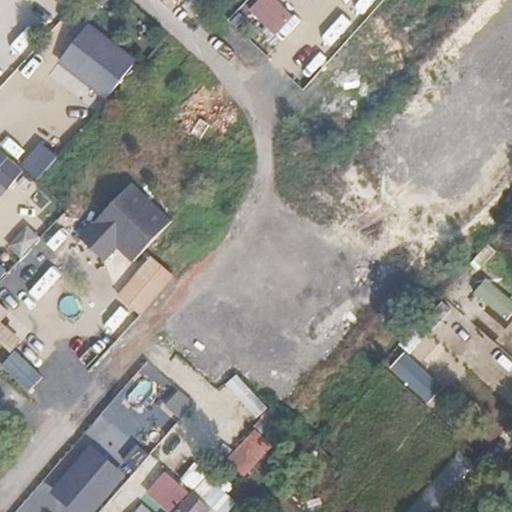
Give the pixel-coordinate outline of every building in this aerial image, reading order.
[(276,0),(257,0),(249,9),(273,34),(292,16),(276,0)] [(137,59),(90,21),(54,64),(104,103),(137,59)] [(325,72),(344,46),(319,28),(301,54),(325,72)] [(306,76),(300,84),(321,100),(327,93),(306,76)] [(43,142),(23,165),(41,181),(61,157),(43,142)] [(25,167),(0,149),(0,193),(1,194),(25,167)] [(126,178),(73,232),(94,259),(111,243),(132,265),(147,249),(172,222),(126,178)] [(147,249),(132,265),(110,298),(141,320),(176,276),(147,249)] [(1,280),(24,303),(48,279),(25,256),(1,280)] [(0,323),(10,312),(0,302),(0,323)] [(42,376),(14,351),(2,364),(29,390),(42,376)] [(442,387),(404,352),(388,369),(426,404),(442,387)] [(237,402),(252,387),(237,373),(222,389),(237,402)] [(0,471),(18,446),(0,433),(0,471)] [(109,462),(84,443),(44,492),(67,511),(96,511),(152,451),(135,437),(109,462)] [(176,473),(192,485),(210,462),(194,450),(176,473)] [(407,511),(454,511),(483,479),(457,456),(407,511)] [(156,511),(231,511),(240,502),(208,476),(190,498),(188,496),(191,492),(179,483),(156,511)]
